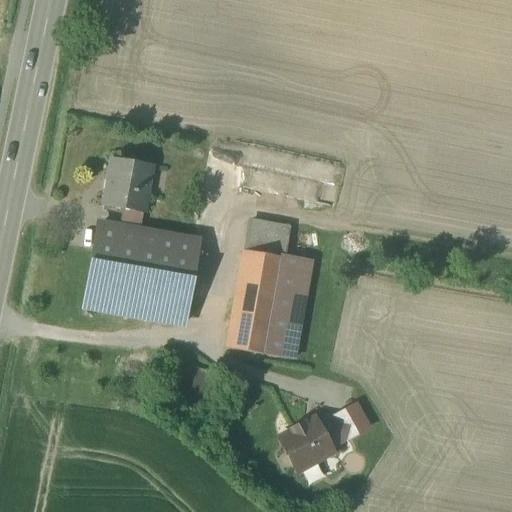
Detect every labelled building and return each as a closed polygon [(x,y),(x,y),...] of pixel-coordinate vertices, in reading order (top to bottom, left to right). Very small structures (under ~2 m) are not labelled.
[(120,228),(139,233),(152,167),(113,160),(104,206),(123,210),(120,228)] [(243,252),(225,349),(293,361),(310,263),(284,259),(290,231),(249,224),(243,252)] [(139,233),(120,228),(100,225),(84,309),(181,328),(196,241),(139,233)] [(212,396),(214,388),(212,381),(208,375),(201,370),(194,369),(186,370),(180,375),(176,381),(174,389),(176,396),(180,402),(187,407),(194,408),(202,406),(208,402),(212,396)] [(337,424),(346,440),(367,428),(356,406),(335,419),(337,424)] [(346,440),(337,424),(321,433),(317,425),(306,431),(303,425),(292,431),(293,432),(279,440),(296,473),(332,453),(330,449),(346,440)]
